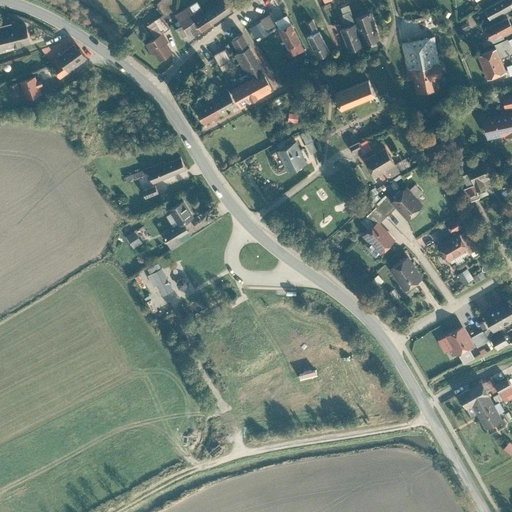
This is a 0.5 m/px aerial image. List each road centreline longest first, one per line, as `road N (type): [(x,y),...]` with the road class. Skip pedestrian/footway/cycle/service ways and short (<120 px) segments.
road 1 (unclassified): [(196,468),(244,451),(433,420)]
road 2 (tertiary): [(249,225),(356,307),(388,343)]
road 3 (tertiary): [(5,0),(81,34),(154,92)]
road 4 (tertiary): [(154,92),(249,225)]
road 5 (residential): [(511,271),(388,343)]
road 6 (residential): [(154,92),(255,0)]
